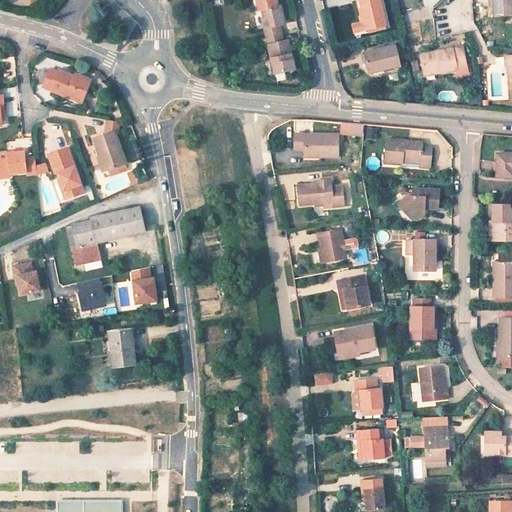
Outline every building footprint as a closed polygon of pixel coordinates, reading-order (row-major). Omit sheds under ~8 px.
[(257,0),(260,8),(262,7),(266,25),(264,25),(267,36),(282,32),(279,23),(284,22),(279,3),(277,4),(275,0),(257,0)] [(358,0),(362,17),(366,31),(386,27),(379,0),(358,0)] [(511,0),(493,0),(493,6),(494,15),(511,14),(511,0)] [(267,43),(274,71),(275,71),(283,69),(294,66),(287,37),(283,38),(282,32),(267,36),(266,36),(267,43)] [(266,36),(257,38),(259,45),(267,43),(266,36)] [(382,68),(400,64),(396,44),(363,52),(367,70),(372,69),(373,74),(383,71),(382,68)] [(460,44),(419,55),(423,71),(439,67),(440,72),(456,68),(455,66),(465,64),(460,44)] [(439,67),(423,71),(424,76),(440,72),(439,67)] [(283,69),(275,71),(276,78),(285,76),(283,69)] [(40,88),(75,103),(82,86),(76,83),(77,81),(54,71),(53,73),(47,71),(40,88)] [(362,135),(363,122),(352,122),(351,134),(362,135)] [(104,136),(90,141),(97,160),(102,173),(122,166),(109,134),(114,135),(116,125),(104,123),(102,132),(104,136)] [(304,154),(322,154),(322,156),(338,156),(337,133),(294,134),(294,149),(303,149),(304,154)] [(383,160),(400,162),(401,158),(418,160),(418,166),(428,167),(430,147),(419,146),(420,142),(385,138),(383,160)] [(0,174),(6,174),(23,173),(24,177),(29,177),(36,176),(33,154),(22,155),(21,152),(0,153),(0,174)] [(511,152),(497,153),(496,177),(511,176),(511,152)] [(60,177),(71,202),(85,196),(72,164),(67,153),(54,159),(58,170),(54,171),(57,178),(60,177)] [(418,160),(401,158),(400,162),(400,164),(418,166),(418,160)] [(49,160),(54,171),(58,170),(54,159),(49,160)] [(122,166),(102,173),(105,181),(125,173),(122,166)] [(139,172),(143,180),(147,178),(144,169),(139,172)] [(130,175),(134,186),(142,183),(137,172),(130,175)] [(321,208),(339,206),(337,186),(326,187),(326,180),(321,180),(321,183),(316,183),(297,185),(299,205),(311,204),(320,203),(321,208)] [(422,208),(425,205),(438,206),(438,187),(413,186),(413,193),(407,193),(398,201),(407,211),(413,211),(418,216),(424,211),(424,210),(422,208)] [(494,222),(494,240),(511,240),(511,205),(492,204),(492,222),(494,222)] [(147,234),(142,210),(95,219),(96,224),(80,228),(83,247),(77,248),(80,263),(104,259),(101,244),(147,234)] [(321,246),(324,260),(345,256),(340,227),(318,232),(321,246)] [(354,236),(342,238),(344,248),(355,246),(358,243),(356,237),(354,236)] [(413,260),(413,275),(434,275),(434,245),(414,245),(414,247),(407,247),(406,260),(413,260)] [(356,263),(367,261),(365,247),(354,249),(356,263)] [(511,249),(500,250),(499,259),(496,259),(496,272),(493,272),(493,294),(511,294),(511,249)] [(32,264),(14,268),(16,278),(18,277),(22,296),(41,292),(37,273),(34,274),(32,264)] [(345,290),(349,309),(369,305),(365,286),(361,287),(359,276),(337,281),(339,291),(345,290)] [(107,307),(101,280),(86,283),(88,293),(81,295),(84,312),(107,307)] [(157,303),(155,280),(135,283),(137,305),(157,303)] [(349,309),(345,290),(339,291),(343,310),(349,309)] [(431,325),(432,315),(432,303),(428,303),(428,295),(413,295),(413,303),(410,303),(409,335),(435,336),(436,325),(431,325)] [(511,315),(499,315),(499,343),(499,355),(502,355),(502,364),(511,364),(511,315)] [(370,326),(335,332),(338,352),(359,349),(359,352),(374,349),(370,326)] [(135,364),(130,331),(111,333),(115,366),(135,364)] [(339,358),(360,354),(359,352),(359,349),(338,352),(339,358)] [(446,387),(443,363),(421,365),(423,383),(424,398),(449,396),(448,387),(446,387)] [(392,367),(382,368),(383,383),(393,382),(392,367)] [(312,372),(313,384),(332,383),(331,371),(312,372)] [(375,380),(353,381),(354,391),(350,394),(351,410),(359,409),(380,409),(379,387),(375,388),(375,380)] [(423,383),(415,384),(416,399),(424,398),(423,383)] [(448,445),(447,424),(446,414),(423,415),(423,426),(438,425),(423,426),(424,434),(410,435),(410,443),(424,443),(425,458),(445,457),(444,445),(448,445)] [(394,427),(394,419),(386,419),(385,427),(394,427)] [(355,429),(357,459),(381,458),(379,428),(355,429)] [(486,451),(504,452),(504,454),(511,453),(511,435),(501,435),(501,430),(486,430),(486,451)] [(425,465),(445,464),(445,457),(425,458),(425,465)] [(511,473),(501,474),(501,483),(511,482),(511,473)] [(366,489),(366,500),(367,509),(384,508),(382,479),(361,480),(362,489),(366,489)] [(122,511),(123,501),(57,500),(57,511),(122,511)] [(144,511),(145,502),(129,502),(128,511),(144,511)] [(509,511),(510,503),(489,503),(488,511),(509,511)]
